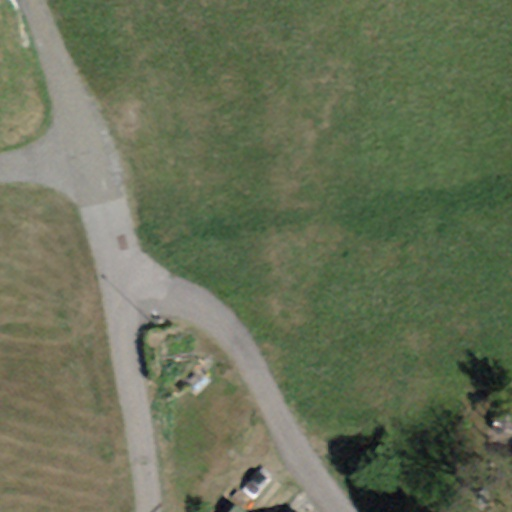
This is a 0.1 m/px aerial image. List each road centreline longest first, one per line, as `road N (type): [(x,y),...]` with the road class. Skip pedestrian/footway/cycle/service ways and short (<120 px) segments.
road 1 (residential): [(84,159),(117,270),(146,511)]
road 2 (residential): [(27,0),(84,159)]
